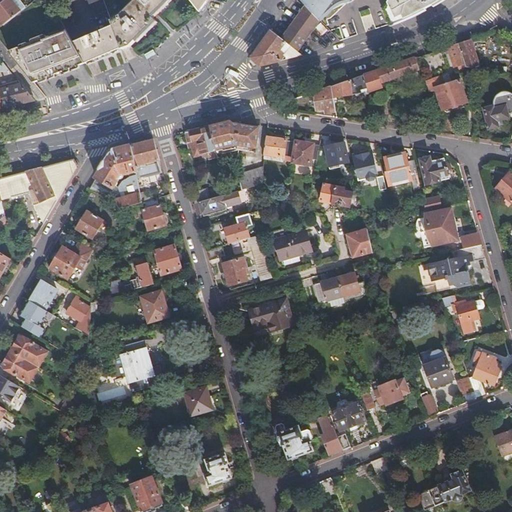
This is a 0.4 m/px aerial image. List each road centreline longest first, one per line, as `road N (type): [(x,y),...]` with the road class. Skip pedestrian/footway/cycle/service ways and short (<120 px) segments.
road 1 (unclassified): [(264,493),(511,396)]
road 2 (unclassified): [(465,147),(273,118),(256,92)]
road 3 (unclassified): [(0,315),(108,132)]
road 4 (unclassified): [(211,301),(264,493)]
road 5 (unclassified): [(160,113),(211,301)]
road 6 (unclassified): [(211,301),(346,260),(335,217)]
road 7 (unclassified): [(511,311),(465,147)]
road 8 (primary): [(154,86),(12,142)]
road 9 (secondary): [(474,4),(429,31),(352,57)]
